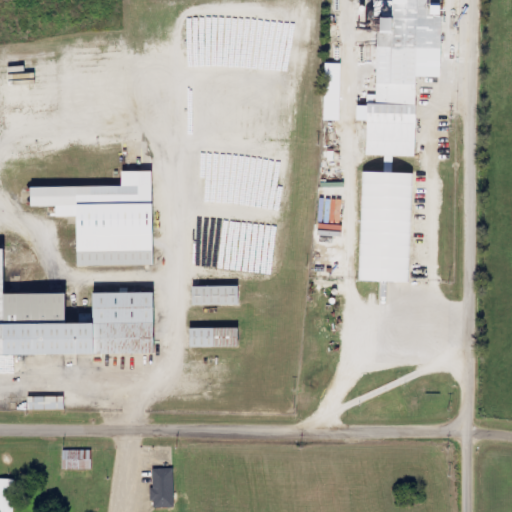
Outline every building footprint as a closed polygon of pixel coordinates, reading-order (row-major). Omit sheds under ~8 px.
[(415,157),(419,77),(437,77),(439,47),(444,48),(445,31),(439,31),(440,0),(385,0),(384,31),(378,31),(375,98),(369,98),(368,106),(358,105),(357,120),(368,120),(366,154),(415,157)] [(382,15),(371,14),(370,30),(381,30),(382,15)] [(340,120),(342,63),(326,63),(324,120),(340,120)] [(76,267),(152,265),(152,237),(156,237),(156,204),(152,204),(151,171),(121,171),(121,185),(30,187),(30,207),(56,207),(56,217),(75,217),(76,267)] [(361,281),(412,283),(415,172),(364,171),(361,281)] [(0,355),(156,355),(156,292),(91,292),(91,322),(63,322),(63,303),(68,303),(68,293),(2,293),(2,274),(7,274),(7,252),(0,252),(0,355)] [(192,286),(193,306),(240,306),(239,286),(192,286)] [(189,329),(190,348),(242,347),(241,327),(189,329)] [(0,393),(0,410),(16,411),(16,410),(66,410),(66,396),(29,397),(29,394),(0,393)] [(94,451),(64,450),(64,469),(93,470),(94,451)] [(155,508),(177,508),(175,469),(153,469),(155,508)] [(0,511),(14,511),(16,480),(0,479),(0,511)]
